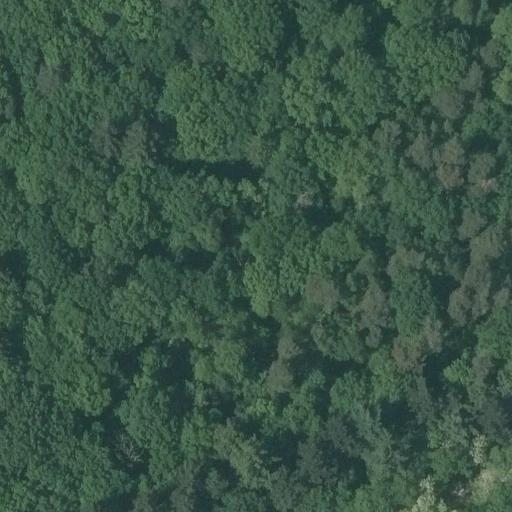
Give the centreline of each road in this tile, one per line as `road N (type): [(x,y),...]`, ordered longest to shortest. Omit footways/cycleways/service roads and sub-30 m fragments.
road 1 (track): [(244,0),(0,467)]
road 2 (track): [(391,0),(459,49),(511,59)]
